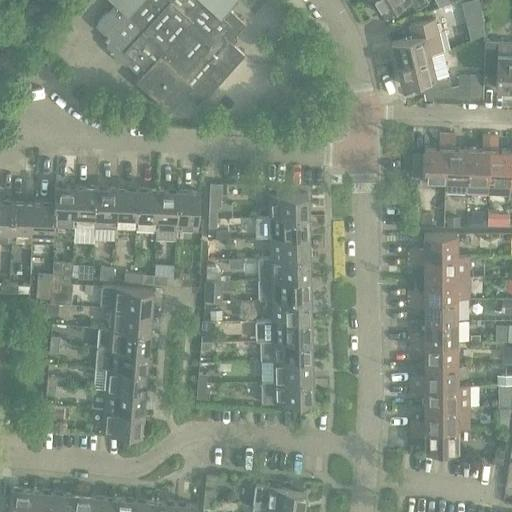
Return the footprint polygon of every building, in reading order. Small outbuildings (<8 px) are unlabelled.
[(136,81),(169,111),(192,86),(205,98),(245,55),(229,40),(234,34),(236,35),(246,24),(229,9),(236,0),(110,0),(115,4),(95,25),(107,36),(104,40),(113,48),(110,52),(126,66),(127,64),(140,76),(136,81)] [(372,0),(381,15),(406,0),(410,0),(416,9),(428,2),(427,0),(372,0)] [(478,0),(469,0),(463,2),(467,15),(481,11),(478,0)] [(391,42),(396,63),(432,55),(443,51),(435,19),(409,26),(412,37),(391,42)] [(496,89),(511,89),(511,41),(498,41),(485,41),(484,69),(496,70),(496,89)] [(451,87),(443,51),(432,55),(396,63),(401,86),(421,81),(423,93),(451,87)] [(459,95),(458,100),(478,101),(480,76),(480,73),(460,72),(459,84),(459,85),(459,95)] [(424,146),(423,179),(445,180),(447,133),(439,133),(439,147),(424,146)] [(447,133),(445,180),(445,192),(467,193),(468,148),(455,147),(455,133),(447,133)] [(468,148),(467,193),(488,194),(490,135),(491,135),(483,134),(482,149),(468,148)] [(490,135),(488,194),(510,194),(510,182),(511,150),(498,149),(498,135),(491,135),(490,135)] [(210,183),(208,219),(217,219),(218,207),(221,207),(222,183),(210,183)] [(55,204),(54,224),(75,225),(76,186),(55,185),(54,204),(55,204)] [(76,186),(75,225),(95,226),(97,187),(76,186)] [(97,187),(95,226),(116,227),(117,188),(97,187)] [(117,188),(116,227),(136,228),(138,189),(117,188)] [(138,189),(136,228),(156,229),(158,190),(138,189)] [(156,229),(156,238),(176,239),(177,230),(178,190),(158,190),(156,229)] [(178,190),(177,230),(198,230),(199,191),(178,190)] [(268,195),(269,217),(308,216),(308,194),(268,195)] [(0,201),(0,240),(12,241),(13,202),(0,201)] [(13,202),(12,241),(32,242),(34,203),(13,202)] [(34,203),(32,242),(53,243),(54,224),(55,204),(54,204),(34,203)] [(416,213),(415,227),(431,227),(431,213),(416,213)] [(269,217),(269,237),(309,236),(308,216),(269,217)] [(446,216),(446,225),(460,226),(460,216),(446,216)] [(477,220),(476,226),(487,226),(487,216),(482,216),(477,220)] [(208,219),(208,228),(217,228),(217,219),(208,219)] [(227,230),(216,230),(216,238),(227,238),(227,230)] [(410,248),(411,255),(457,255),(457,233),(424,233),(424,248),(410,248)] [(269,237),(270,257),(309,256),(309,236),(269,237)] [(219,246),(208,246),(208,256),(219,256),(219,246)] [(424,264),(424,277),(470,277),(469,255),(457,255),(411,255),(411,264),(424,264)] [(258,258),(258,279),(310,277),(309,256),(270,257),(258,258)] [(51,281),(60,282),(62,266),(62,265),(53,264),(51,281)] [(79,264),(78,277),(92,278),(94,265),(79,264)] [(206,265),(205,280),(221,280),(221,271),(215,265),(206,265)] [(101,280),(114,281),(114,268),(102,267),(101,280)] [(124,281),(133,282),(134,273),(125,272),(124,281)] [(134,273),(133,282),(142,283),(142,274),(134,273)] [(165,276),(165,285),(174,285),(174,276),(165,276)] [(174,276),(174,285),(182,286),(183,277),(174,276)] [(270,299),(310,298),(310,277),(258,279),(259,299),(270,299)] [(411,299),(458,299),(470,299),(470,277),(424,277),(424,291),(411,291),(411,299)] [(1,283),(0,292),(9,292),(10,283),(10,279),(2,279),(2,283),(1,283)] [(10,283),(9,292),(17,293),(18,283),(17,283),(17,280),(10,279),(10,283)] [(41,286),(41,289),(50,290),(51,281),(44,280),(42,280),(42,284),(41,286)] [(205,280),(205,293),(204,300),(221,300),(221,280),(205,280)] [(51,281),(50,290),(51,290),(59,291),(60,282),(51,281)] [(112,308),(151,311),(153,290),(102,286),(101,307),(112,308)] [(270,299),(271,320),(311,319),(310,298),(270,299)] [(425,306),(425,320),(458,320),(458,299),(411,299),(411,306),(425,306)] [(47,302),(46,315),(58,316),(59,302),(47,301),(47,302)] [(112,308),(110,329),(150,332),(151,311),(112,308)] [(222,311),(203,311),(203,321),(222,320),(222,311)] [(271,320),(271,339),(271,341),(311,339),(311,319),(271,320)] [(411,335),(411,342),(458,342),(458,320),(425,320),(425,335),(411,335)] [(202,321),(201,336),(214,336),(215,321),(203,321),(202,321)] [(99,328),(97,347),(108,349),(148,352),(150,332),(110,329),(99,328)] [(51,336),(50,344),(59,345),(60,336),(51,336)] [(261,361),(272,361),(312,360),(311,339),(271,341),(271,339),(260,340),(261,361)] [(201,341),(200,350),(209,350),(210,341),(201,341)] [(425,350),(425,363),(458,363),(458,342),(411,342),(411,350),(425,350)] [(50,344),(49,353),(58,353),(59,345),(50,344)] [(107,369),(108,369),(146,372),(148,352),(108,349),(97,347),(95,368),(107,369)] [(511,347),(503,347),(503,363),(511,363),(511,347)] [(272,361),(272,381),(312,380),(312,360),(272,361)] [(411,378),(411,385),(458,385),(458,363),(425,363),(425,378),(411,378)] [(107,369),(105,389),(106,389),(145,393),(146,372),(108,369),(107,369)] [(198,373),(198,382),(206,383),(207,374),(198,373)] [(511,374),(497,375),(497,384),(499,384),(511,383),(511,374)] [(47,385),(55,385),(56,377),(47,376),(47,385)] [(312,380),(272,381),(261,382),(262,403),(313,402),(312,380)] [(198,382),(197,391),(196,398),(211,399),(211,391),(206,390),(206,383),(198,382)] [(47,385),(46,393),(55,394),(55,385),(47,385)] [(425,394),(425,407),(458,407),(469,406),(469,385),(458,385),(411,385),(411,394),(425,394)] [(105,389),(103,409),(104,410),(143,413),(145,393),(106,389),(105,389)] [(48,405),(47,416),(64,418),(65,407),(48,405)] [(411,421),(411,428),(458,428),(458,407),(425,407),(425,421),(411,421)] [(498,426),(508,426),(510,408),(498,408),(498,426)] [(141,435),(143,413),(104,410),(103,409),(102,431),(141,435)] [(44,422),(43,430),(52,431),(52,422),(44,422)] [(458,451),(458,428),(411,428),(411,437),(425,436),(425,451),(458,451)] [(496,449),(494,464),(502,465),(504,451),(496,449)] [(256,484),(253,506),(265,507),(299,511),(303,511),(307,491),(268,486),(256,484)] [(10,488),(8,511),(30,511),(32,490),(33,488),(11,486),(10,488)] [(32,490),(30,511),(51,511),(52,506),(53,492),(53,489),(33,488),(32,490)] [(52,506),(51,511),(71,511),(73,494),(74,491),(53,489),(53,492),(52,506)] [(204,490),(203,499),(212,500),(213,491),(204,490)] [(73,494),(71,511),(92,511),(94,496),(94,493),(74,491),(73,494)] [(92,511),(113,511),(114,497),(115,495),(94,493),(94,496),(92,511)] [(114,497),(113,511),(134,511),(135,499),(136,497),(115,495),(114,497)] [(154,511),(156,501),(156,499),(136,497),(135,499),(134,511),(154,511)] [(175,511),(176,503),(176,501),(156,499),(156,501),(154,511),(175,511)] [(203,499),(203,507),(212,508),(212,500),(203,499)] [(196,511),(197,505),(197,502),(176,501),(176,503),(175,511),(196,511)]
